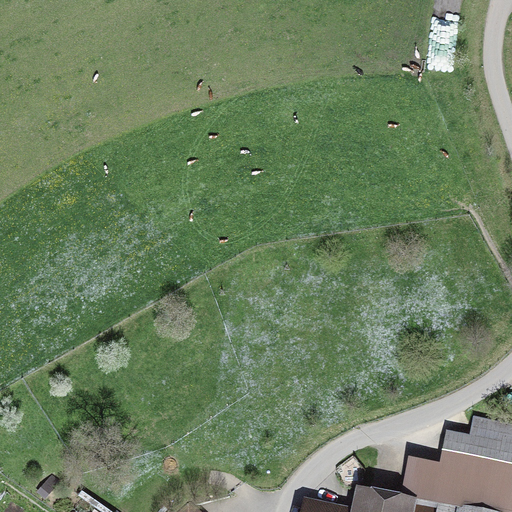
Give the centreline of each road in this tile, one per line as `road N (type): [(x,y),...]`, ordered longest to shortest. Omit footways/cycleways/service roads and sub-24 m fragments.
road 1 (unclassified): [(285,511),(333,452),(466,397),(511,365)]
road 2 (unclassified): [(511,131),(493,64),(502,0)]
